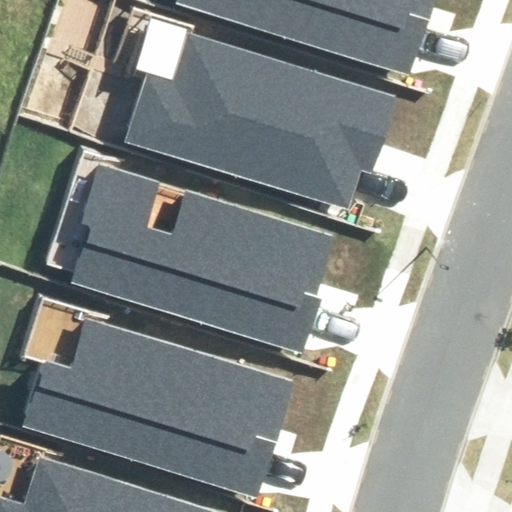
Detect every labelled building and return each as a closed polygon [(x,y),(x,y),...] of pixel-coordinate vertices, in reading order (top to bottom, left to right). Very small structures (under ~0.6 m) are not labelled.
[(178,0),(178,3),(409,80),(435,0),(178,0)] [(126,143),(348,205),(359,168),(377,173),(398,97),(190,40),(177,84),(145,76),(126,143)] [(72,284),(299,356),(319,295),(313,293),(332,237),(189,192),(173,239),(142,229),(156,184),(97,165),(78,224),(90,228),(72,284)] [(21,424),(253,500),(292,383),(88,316),(71,368),(43,359),(21,424)] [(0,511),(209,511),(38,460),(27,499),(0,490),(0,511)]
